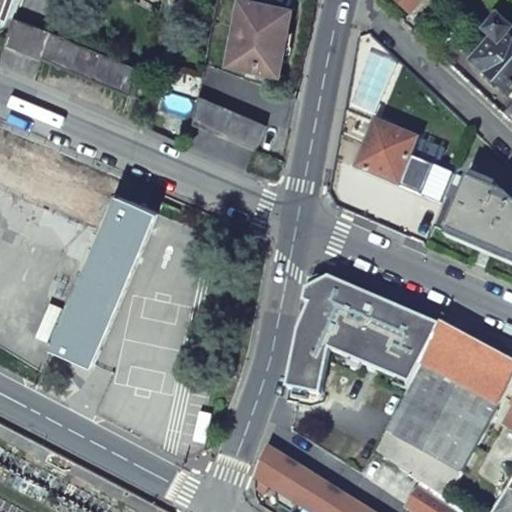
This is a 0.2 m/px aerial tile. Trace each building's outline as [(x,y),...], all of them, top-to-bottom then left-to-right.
[(0,0),(0,30),(3,31),(14,0),(0,0)] [(160,15),(164,0),(136,0),(135,2),(160,15)] [(244,0),(230,65),(281,75),(294,11),(244,0)] [(395,0),(413,16),(412,17),(422,27),(445,0),(395,0)] [(15,20),(4,45),(42,59),(52,33),(15,20)] [(496,41),(475,65),(511,98),(511,97),(511,42),(510,41),(511,38),(511,33),(502,25),(491,36),(496,41)] [(52,33),(42,59),(130,95),(137,70),(52,33)] [(199,97),(193,124),(255,151),(267,126),(199,97)] [(511,106),(503,117),(511,125),(511,106)] [(378,124),(359,169),(400,187),(412,158),(419,141),(378,124)] [(0,185),(105,231),(54,347),(87,362),(96,366),(160,214),(0,147),(0,185)] [(412,158),(400,187),(444,205),(447,198),(455,177),(412,158)] [(461,204),(447,198),(444,205),(434,228),(486,250),(511,261),(511,200),(471,182),(461,204)] [(290,390),(322,396),(332,351),(369,367),(381,372),(412,385),(424,367),(443,331),(332,282),(309,293),(307,304),(313,307),(301,334),(290,390)] [(443,331),(424,367),(501,409),(511,387),(511,363),(507,362),(467,342),(455,337),(443,331)] [(367,371),(379,376),(381,372),(369,367),(367,371)] [(445,505),(501,409),(424,367),(412,385),(375,453),(420,483),(418,486),(445,505)] [(370,511),(268,448),(256,479),(276,491),(279,506),(288,511),(295,511),(299,506),(309,511),(370,511)] [(455,511),(445,505),(418,486),(404,510),(406,511),(455,511)]
